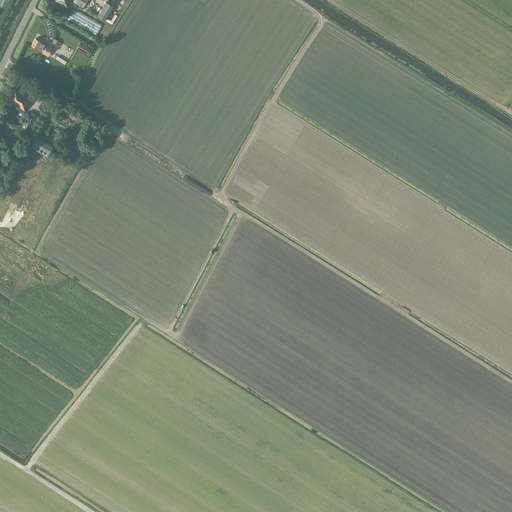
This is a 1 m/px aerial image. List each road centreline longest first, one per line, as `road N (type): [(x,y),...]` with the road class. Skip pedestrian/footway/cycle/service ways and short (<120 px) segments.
road 1 (track): [(143,321),(39,250),(109,128),(5,59)]
road 2 (track): [(511,115),(326,0)]
